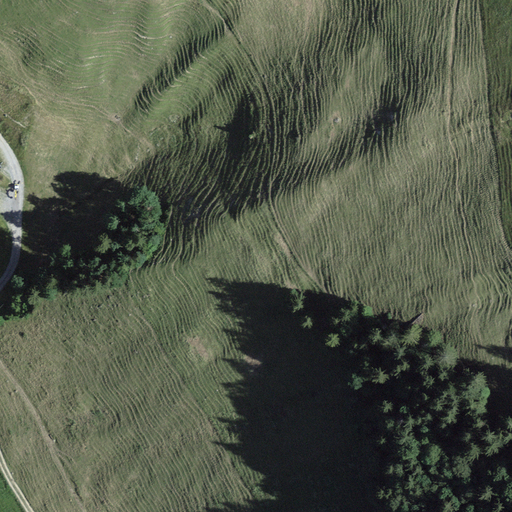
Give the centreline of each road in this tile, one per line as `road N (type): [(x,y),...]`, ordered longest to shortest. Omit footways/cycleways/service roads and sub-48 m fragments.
road 1 (track): [(0,359),(84,511)]
road 2 (track): [(0,280),(14,248),(18,178),(0,139)]
